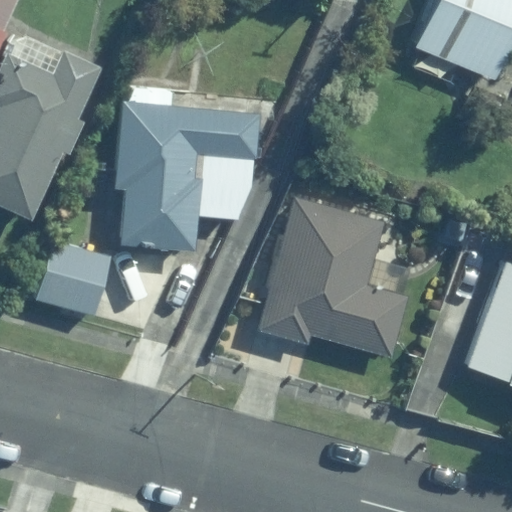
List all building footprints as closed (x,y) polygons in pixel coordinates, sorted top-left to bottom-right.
[(0,0),(0,23),(9,0),(0,0)] [(511,28),(511,0),(434,0),(418,49),(497,75),(511,28)] [(89,69),(16,33),(0,65),(0,209),(17,217),(89,69)] [(242,111),(115,103),(108,194),(120,195),(118,240),(184,245),(190,152),(239,156),(242,111)] [(375,222),(290,200),(256,331),(305,344),(308,332),(386,352),(399,303),(357,293),(375,222)] [(101,259),(49,244),(31,306),(83,322),(101,259)] [(511,286),(494,333),(488,330),(472,371),(511,386),(511,286)]
